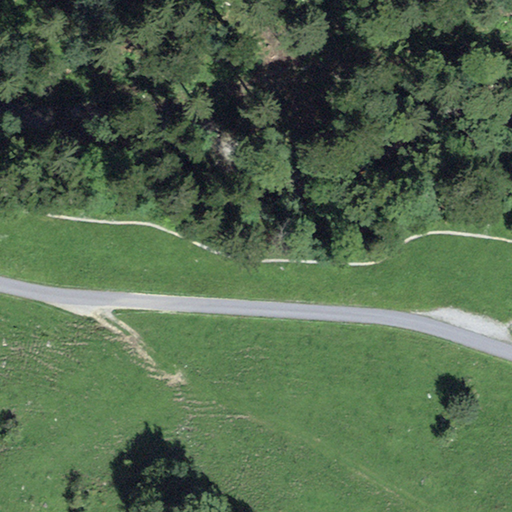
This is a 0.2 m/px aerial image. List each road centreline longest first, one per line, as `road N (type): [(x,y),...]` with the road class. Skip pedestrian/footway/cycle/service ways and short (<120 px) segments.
road 1 (unclassified): [(511,353),(383,318),(81,300),(0,285)]
road 2 (track): [(190,380),(81,300)]
